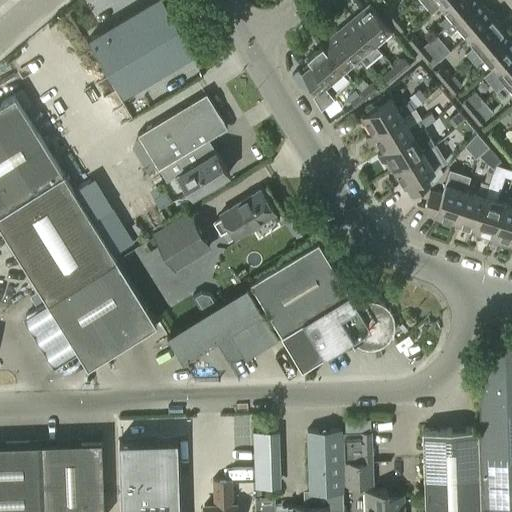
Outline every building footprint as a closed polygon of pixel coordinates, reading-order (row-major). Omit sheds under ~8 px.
[(187,45),(183,37),(186,36),(181,27),(178,29),(160,0),(151,0),(88,37),(122,94),(195,51),(193,49),(191,50),(187,45)] [(419,0),(430,13),(438,6),(444,0),(419,0)] [(444,0),(438,6),(446,15),(439,21),(444,27),(476,0),(444,0)] [(478,0),(476,0),(444,27),(449,34),(457,28),(464,37),(491,15),(478,0)] [(388,4),(382,9),(391,20),(397,14),(388,4)] [(369,5),(352,19),(381,52),(383,51),(377,43),(391,31),(369,5)] [(397,14),(391,20),(400,31),(406,26),(397,14)] [(491,15),(464,37),(472,46),(464,53),(470,59),(504,30),(491,15)] [(352,19),(336,32),(359,58),(362,56),(368,63),(381,52),(352,19)] [(511,40),(504,30),(470,59),(475,66),(483,59),(491,68),(511,50),(511,40)] [(414,35),(408,40),(417,51),(423,46),(429,40),(421,31),(415,36),(414,35)] [(336,32),(321,45),(343,72),(359,58),(336,32)] [(311,67),(301,75),(317,93),(327,85),(343,72),(321,45),(305,59),(311,67)] [(423,46),(417,51),(426,61),(432,56),(423,46)] [(511,50),(491,68),(504,84),(511,76),(511,50)] [(404,58),(393,67),(398,73),(409,64),(404,58)] [(440,66),(434,71),(443,82),(449,77),(440,66)] [(393,67),(383,76),(387,82),(398,73),(393,67)] [(511,76),(504,84),(496,90),(501,97),(509,90),(511,93),(511,76)] [(449,77),(443,82),(452,93),(458,88),(449,77)] [(371,83),(360,92),(365,98),(376,89),(371,83)] [(206,92),(138,134),(158,168),(182,153),(207,138),(227,126),(206,92)] [(360,92),(349,101),(354,107),(365,98),(360,92)] [(14,94),(0,101),(0,188),(9,204),(62,171),(14,94)] [(393,96),(361,115),(372,133),(413,109),(412,109),(419,105),(414,98),(400,107),(393,96)] [(466,98),(461,103),(470,113),(475,108),(466,98)] [(475,108),(470,113),(478,124),(484,119),(475,108)] [(413,109),(372,133),(383,151),(423,126),(434,119),(430,113),(419,119),(413,109)] [(423,126),(383,151),(394,168),(434,144),(443,138),(439,131),(430,137),(423,126)] [(493,129),(487,134),(496,144),(502,139),(493,129)] [(182,153),(158,168),(166,180),(174,175),(188,198),(229,172),(215,150),(207,138),(182,153)] [(502,139),(496,144),(505,155),(510,150),(502,139)] [(434,144),(394,168),(411,196),(435,181),(433,178),(442,173),(438,166),(445,162),(434,144)] [(487,149),(479,157),(488,166),(483,181),(488,183),(492,173),(493,169),(495,164),(498,165),(501,162),(489,147),(487,149)] [(430,190),(423,211),(435,215),(455,221),(465,188),(470,175),(450,168),(442,193),(430,190)] [(62,171),(9,204),(0,210),(0,225),(87,365),(155,322),(116,258),(62,171)] [(465,188),(455,221),(474,227),(485,195),(488,183),(483,181),(480,180),(477,192),(465,188)] [(485,195),(474,227),(479,229),(479,232),(493,236),(504,201),(508,189),(500,187),(496,198),(485,195)] [(0,210),(9,204),(0,188),(0,210)] [(222,215),(213,221),(220,233),(230,227),(235,236),(275,213),(260,188),(220,212),(222,215)] [(511,203),(504,201),(493,236),(491,240),(500,243),(501,240),(511,244),(511,242),(511,203)] [(209,247),(199,230),(188,212),(154,233),(175,267),(209,247)] [(318,240),(249,281),(300,367),(350,337),(352,340),(353,341),(355,343),(357,344),(360,345),(362,346),(364,347),(367,347),(369,348),(372,347),(375,347),(378,346),(380,345),(382,344),(385,342),(387,341),(388,339),(390,337),(390,336),(392,334),(393,331),(393,329),(394,326),(394,324),(394,321),(394,319),(393,316),(392,313),(390,311),(389,309),(387,307),(385,305),(383,303),(381,302),(378,301),(376,300),(373,299),(371,299),(368,299),(365,300),(363,300),(360,301),(354,305),(347,293),(349,292),(318,240)] [(246,284),(166,332),(182,358),(214,339),(225,358),(230,355),(233,360),(243,354),(244,355),(277,335),(246,284)] [(479,427),(478,427),(481,507),(511,505),(511,340),(499,336),(478,399),(479,427)] [(478,427),(422,429),(424,511),(480,511),(480,507),(481,507),(478,427)] [(309,504),(281,506),(281,507),(286,506),(286,511),(342,511),(341,461),(342,461),(341,431),(340,431),(340,428),(307,429),(309,504)] [(370,430),(341,431),(342,461),(345,461),(371,460),(370,430)] [(213,505),(203,505),(203,511),(235,511),(235,504),(232,504),(231,479),(236,479),(234,431),(206,432),(208,480),(212,480),(213,505)] [(277,431),(253,431),(255,471),(279,470),(277,431)] [(178,437),(148,438),(149,483),(180,482),(179,460),(179,458),(178,447),(178,437)] [(148,438),(117,439),(118,462),(119,484),(149,483),(148,438)] [(104,511),(101,439),(37,441),(39,511),(104,511)] [(0,511),(39,511),(37,441),(0,442),(0,511)] [(371,460),(345,461),(346,485),(372,484),(371,460)] [(149,483),(119,484),(119,507),(180,505),(180,482),(149,483)] [(386,489),(364,489),(365,511),(403,511),(403,493),(386,494),(386,489)]
